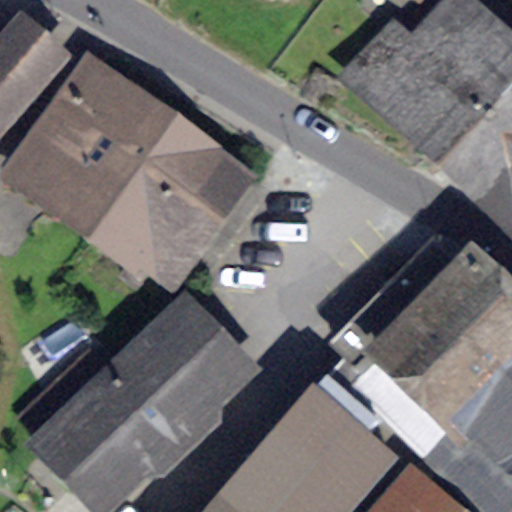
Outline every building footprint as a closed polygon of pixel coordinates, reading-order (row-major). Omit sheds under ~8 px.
[(444,158),(444,159),(511,84),(511,54),(457,5),(412,56),(393,39),(357,76),(444,158)] [(0,138),(3,135),(0,132),(0,128),(55,67),(19,35),(0,57),(0,138)] [(15,177),(96,235),(168,137),(86,78),(15,177)] [(511,84),(444,159),(488,198),(511,172),(511,84)] [(238,188),(168,137),(96,235),(134,263),(122,281),(135,290),(147,272),(167,287),(238,188)] [(511,172),(488,198),(511,220),(511,172)] [(511,511),(511,307),(472,269),(462,278),(432,248),(412,269),(336,349),(366,377),(355,390),(476,511),(511,511)] [(244,374),(184,314),(112,382),(90,361),(25,422),(47,445),(40,451),(99,511),(147,466),(155,474),(210,421),(202,413),(244,374)] [(219,511),(348,511),(351,509),(276,445),(219,511)] [(378,511),(449,511),(427,490),(425,492),(408,479),(378,511)]
